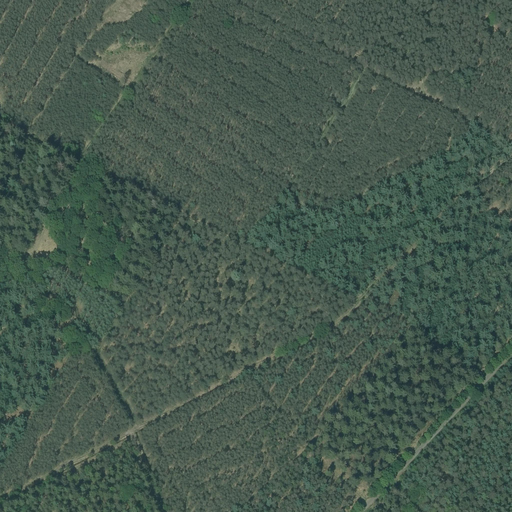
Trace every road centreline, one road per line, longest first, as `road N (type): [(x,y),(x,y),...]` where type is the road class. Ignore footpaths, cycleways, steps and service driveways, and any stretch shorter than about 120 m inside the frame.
road 1 (track): [(157,511),(123,431),(134,419),(174,408),(340,313),(451,189),(511,148)]
road 2 (track): [(511,138),(235,0)]
road 3 (track): [(192,0),(78,164),(0,126)]
road 4 (unclassified): [(356,511),(511,351)]
